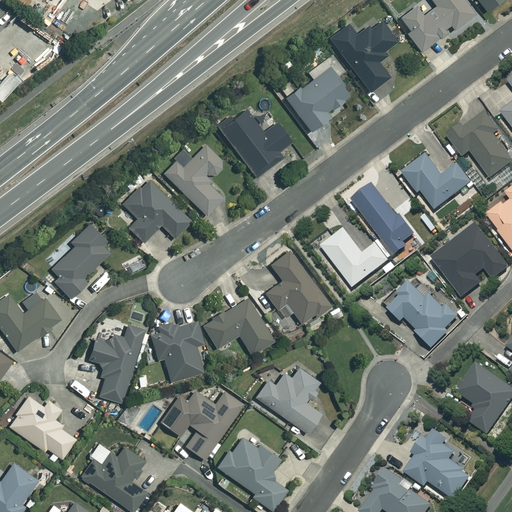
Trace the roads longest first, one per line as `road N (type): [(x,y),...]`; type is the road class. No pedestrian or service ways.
road 1 (residential): [(511,35),(179,283)]
road 2 (trunk): [(0,169),(203,0)]
road 3 (trunk): [(290,0),(103,134)]
road 4 (trunk): [(255,0),(103,134)]
road 5 (residential): [(307,511),(392,380)]
road 6 (trunk): [(103,134),(0,208)]
